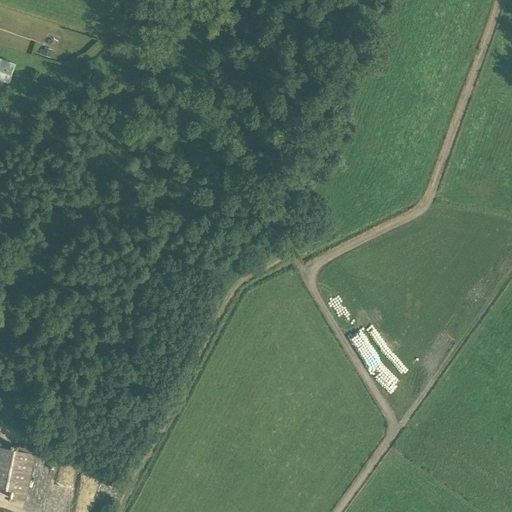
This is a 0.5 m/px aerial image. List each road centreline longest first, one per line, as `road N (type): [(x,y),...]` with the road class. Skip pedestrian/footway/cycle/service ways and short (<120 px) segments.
road 1 (track): [(0,338),(122,157),(147,0)]
road 2 (track): [(502,0),(427,203),(304,271)]
road 3 (track): [(114,511),(229,295),(289,252)]
road 4 (track): [(304,271),(256,194),(265,0)]
road 5 (track): [(338,511),(396,429),(304,271)]
road 6 (track): [(511,271),(396,429)]
road 7 (track): [(120,0),(112,41),(36,85),(0,123)]
